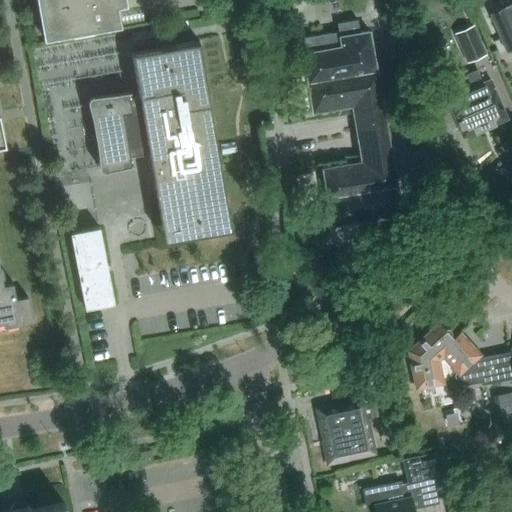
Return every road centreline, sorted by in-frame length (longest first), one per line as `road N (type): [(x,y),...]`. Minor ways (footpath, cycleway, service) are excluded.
road 1 (residential): [(326,326),(283,256),(279,133),(261,0)]
road 2 (residential): [(0,427),(165,393),(250,364)]
road 3 (residential): [(326,326),(443,230)]
road 4 (residential): [(280,511),(250,364)]
